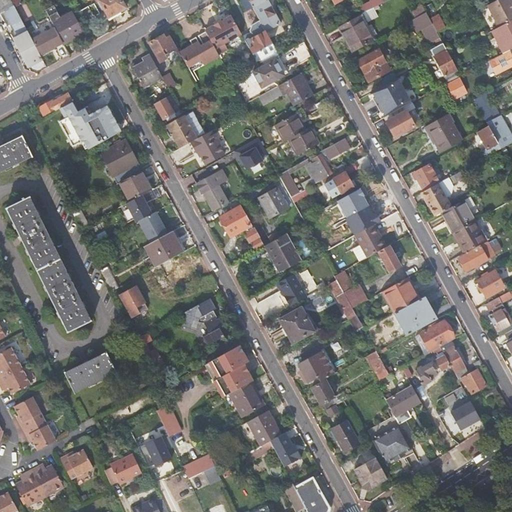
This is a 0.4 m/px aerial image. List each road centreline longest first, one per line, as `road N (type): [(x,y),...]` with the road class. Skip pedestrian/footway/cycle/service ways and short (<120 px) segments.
road 1 (residential): [(357,511),(101,51)]
road 2 (residential): [(290,0),(511,401)]
road 3 (tertiary): [(406,511),(511,441)]
